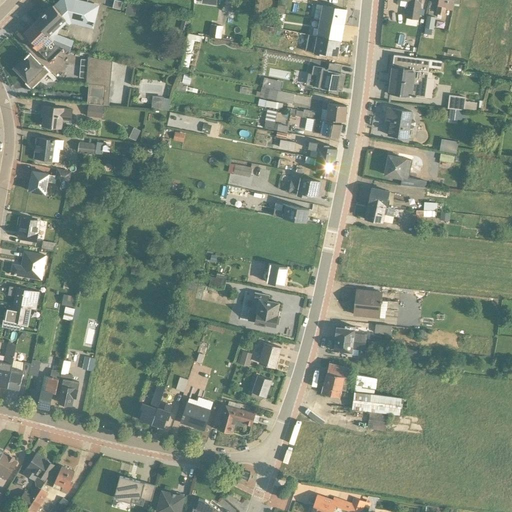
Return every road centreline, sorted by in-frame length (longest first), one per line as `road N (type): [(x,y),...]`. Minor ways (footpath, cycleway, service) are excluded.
road 1 (residential): [(270,452),(344,172),(366,0)]
road 2 (residential): [(0,408),(166,449),(232,458),(270,452)]
